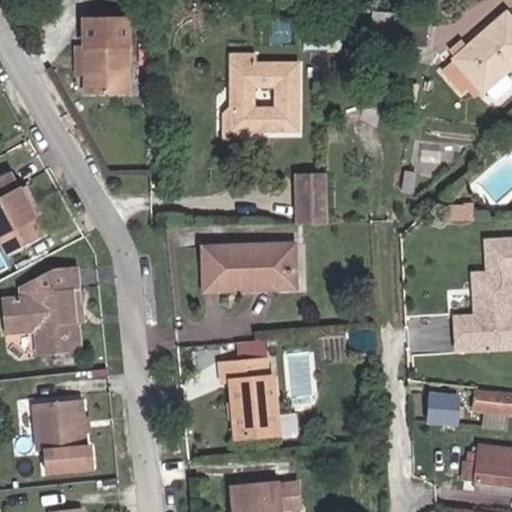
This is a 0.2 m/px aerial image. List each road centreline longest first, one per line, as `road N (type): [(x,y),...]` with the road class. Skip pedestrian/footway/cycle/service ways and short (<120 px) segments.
road 1 (residential): [(153,511),(129,269),(108,215),(0,19)]
road 2 (unknown): [(108,215),(263,199)]
